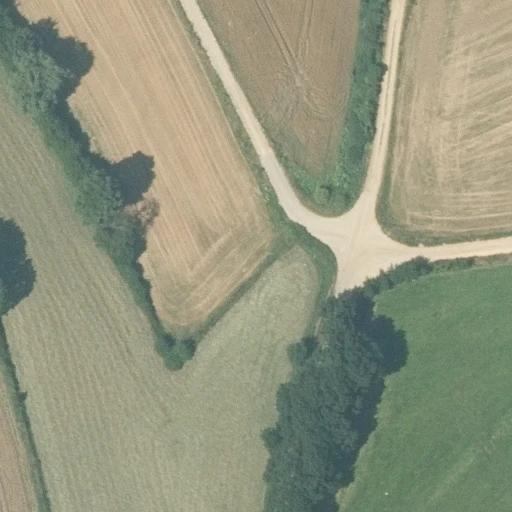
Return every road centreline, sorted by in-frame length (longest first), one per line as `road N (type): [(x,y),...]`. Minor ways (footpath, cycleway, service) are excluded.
road 1 (track): [(354,246),(291,208),(188,0)]
road 2 (track): [(354,246),(299,417),(280,511)]
road 3 (track): [(398,0),(381,137),(354,246)]
road 4 (track): [(511,246),(403,257),(354,246)]
